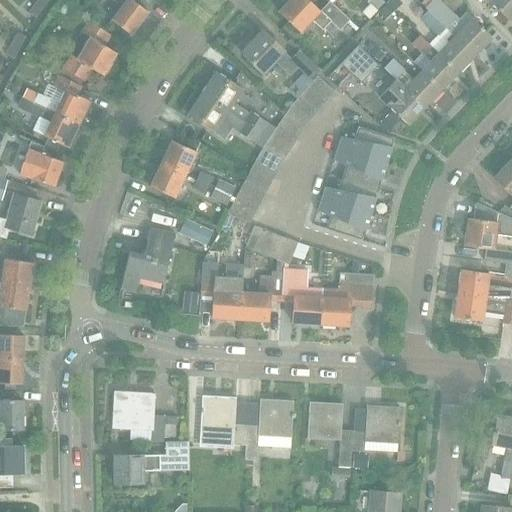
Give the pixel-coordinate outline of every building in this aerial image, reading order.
[(130,34),(147,11),(132,0),(112,0),(121,6),(111,19),(130,34)] [(319,11),(308,0),(288,0),(278,11),(299,32),(311,20),(321,29),(329,21),(339,30),(348,20),(328,1),(319,11)] [(454,35),(474,54),(491,37),(465,12),(459,19),(439,0),(432,0),(425,8),(427,10),(446,27),(454,35)] [(511,15),(511,0),(488,0),(508,20),(511,15)] [(42,8),(36,2),(28,12),(35,18),(42,8)] [(378,10),(370,3),(362,12),(370,19),(378,10)] [(437,36),(446,27),(427,10),(419,19),(437,36)] [(109,62),(115,52),(103,45),(110,34),(88,21),(81,32),(90,37),(77,59),(70,54),(62,68),(84,81),(91,68),(101,75),(103,73),(105,74),(111,63),(109,62)] [(307,77),(316,67),(298,50),(290,59),(282,52),(283,51),(260,29),(239,51),(262,73),(274,61),(289,74),(296,66),(307,77)] [(17,32),(11,43),(19,47),(25,36),(17,32)] [(421,70),(441,89),(458,72),(438,53),(429,44),(419,35),(411,43),(421,52),(429,62),(421,70)] [(438,53),(458,72),(474,54),(454,35),(438,53)] [(5,54),(13,58),(19,47),(11,43),(5,54)] [(379,63),(365,51),(346,71),(360,83),(379,63)] [(392,58),(383,67),(395,79),(404,70),(392,58)] [(441,89),(421,70),(404,88),(424,106),(441,89)] [(249,114),(232,102),(241,89),(215,71),(200,92),(260,132),(267,122),(250,111),(249,114)] [(37,92),(32,102),(79,124),(90,101),(77,94),(81,85),(57,74),(52,86),(64,91),(58,105),(48,100),(49,98),(37,92)] [(317,76),(308,86),(326,101),(334,92),(317,76)] [(395,79),(379,97),(407,124),(424,106),(404,88),(395,79)] [(326,101),(308,86),(300,94),(318,111),(326,101)] [(186,114),(213,131),(221,119),(238,130),(237,131),(253,142),(260,132),(200,92),(186,114)] [(310,122),(318,111),(300,94),(290,104),(290,105),(310,122)] [(79,124),(32,102),(28,112),(40,118),(41,115),(51,120),(43,135),(68,147),(79,124)] [(290,105),(282,117),(303,131),(310,122),(290,105)] [(282,117),(276,126),(297,141),(303,131),(282,117)] [(297,141),(276,126),(270,136),(290,150),(297,141)] [(340,136),(336,148),(385,163),(393,138),(357,127),(353,140),(340,136)] [(284,160),(290,150),(270,136),(262,147),(284,160)] [(171,140),(160,163),(185,174),(196,151),(171,140)] [(30,141),(18,173),(53,186),(62,161),(40,153),(42,145),(30,141)] [(284,160),(262,147),(256,159),(278,171),(284,160)] [(336,148),(333,159),(346,163),(341,177),(377,188),(385,163),(336,148)] [(511,159),(510,158),(492,177),(511,196),(511,203),(507,208),(504,205),(497,212),(511,218),(511,159)] [(272,181),(278,171),(256,159),(251,169),(272,181)] [(185,174),(160,163),(149,186),(174,198),(185,174)] [(272,181),(251,169),(246,179),(267,191),(272,181)] [(196,179),(208,184),(211,177),(199,172),(196,179)] [(324,187),(321,198),(369,213),(377,188),(341,177),(337,191),(324,187)] [(204,193),(208,184),(196,179),(192,188),(204,193)] [(218,179),(215,187),(231,194),(235,186),(218,179)] [(261,202),(267,191),(246,179),(240,190),(261,202)] [(231,194),(215,187),(210,197),(227,205),(231,194)] [(261,202),(240,190),(234,200),(255,212),(261,202)] [(0,236),(6,238),(8,228),(30,234),(40,201),(14,194),(6,219),(0,217),(0,236)] [(321,198),(317,210),(329,214),(325,228),(361,239),(369,213),(321,198)] [(249,222),(255,212),(234,200),(227,213),(249,222)] [(484,260),(505,263),(511,264),(511,248),(493,246),(496,231),(511,232),(511,218),(497,212),(476,202),(474,219),(468,218),(464,245),(485,248),(484,260)] [(211,245),(217,233),(193,222),(188,234),(211,245)] [(244,240),(245,224),(232,223),(232,240),(244,240)] [(245,246),(257,251),(265,229),(253,225),(245,246)] [(163,281),(174,233),(149,227),(143,254),(129,250),(120,287),(136,291),(139,276),(163,281)] [(275,233),(265,229),(257,251),(267,255),(275,233)] [(287,237),(275,233),(267,255),(278,259),(287,237)] [(297,242),(287,237),(278,259),(289,263),(297,242)] [(0,282),(29,287),(33,262),(4,258),(1,277),(0,277),(0,282)] [(511,277),(511,264),(505,263),(503,276),(511,277)] [(460,270),(457,293),(510,300),(511,289),(487,285),(488,273),(460,270)] [(282,300),(283,280),(283,272),(271,271),(271,279),(259,278),(258,293),(242,292),(240,318),(268,320),(269,299),(282,300)] [(373,274),(362,273),(340,272),(339,289),(322,288),(322,297),(320,323),(349,325),(350,305),(371,306),(373,274)] [(212,316),(240,318),(242,292),(243,277),(201,275),(200,295),(213,296),(212,316)] [(292,321),(320,323),(322,297),(305,296),(306,281),(283,280),(282,300),(294,301),(292,321)] [(0,282),(0,305),(2,306),(0,316),(0,317),(20,320),(21,309),(25,310),(29,287),(0,282)] [(511,300),(510,300),(457,293),(453,317),(482,321),(483,310),(503,313),(502,323),(511,324),(511,300)] [(0,333),(0,357),(22,358),(23,335),(0,333)] [(22,358),(0,357),(0,382),(21,383),(22,358)] [(163,440),(164,415),(153,414),(154,393),(115,391),(113,426),(151,428),(150,440),(163,440)] [(244,459),(245,459),(247,423),(234,422),(236,396),(202,394),(199,442),(233,444),(233,442),(245,443),(244,459)] [(247,423),(245,459),(257,460),(258,445),(290,447),(293,400),(259,398),(258,424),(247,423)] [(21,399),(0,399),(0,424),(0,430),(22,429),(21,399)] [(351,450),(352,450),(353,430),(341,429),(343,403),(310,401),(307,437),(340,439),(338,466),(350,467),(351,450)] [(353,430),(352,450),(364,450),(364,440),(397,443),(399,406),(366,404),(365,430),(353,430)] [(499,476),(509,478),(511,463),(511,421),(497,418),(491,444),(505,447),(499,476)] [(10,438),(0,438),(0,486),(11,486),(10,472),(22,472),(22,446),(10,446),(10,438)] [(165,454),(113,455),(113,483),(143,482),(143,470),(170,469),(170,463),(189,462),(189,441),(165,441),(165,454)] [(349,478),(350,469),(331,468),(330,477),(349,478)] [(397,511),(399,492),(371,490),(368,511),(397,511)] [(511,511),(511,494),(507,494),(506,507),(480,504),(479,511),(511,511)]
